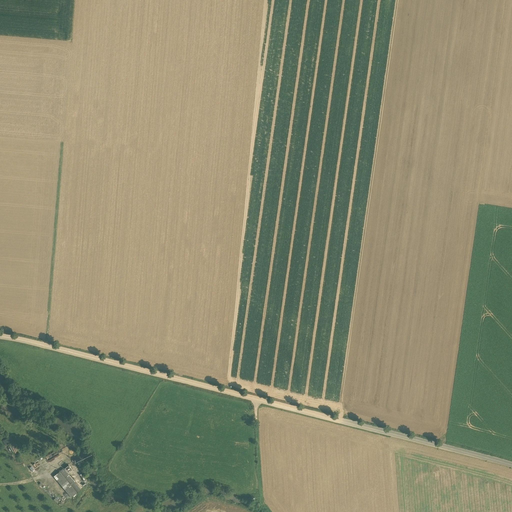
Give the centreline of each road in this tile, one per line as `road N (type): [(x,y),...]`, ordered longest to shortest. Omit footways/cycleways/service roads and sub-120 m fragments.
road 1 (unclassified): [(511,465),(0,337)]
road 2 (track): [(46,346),(64,150)]
